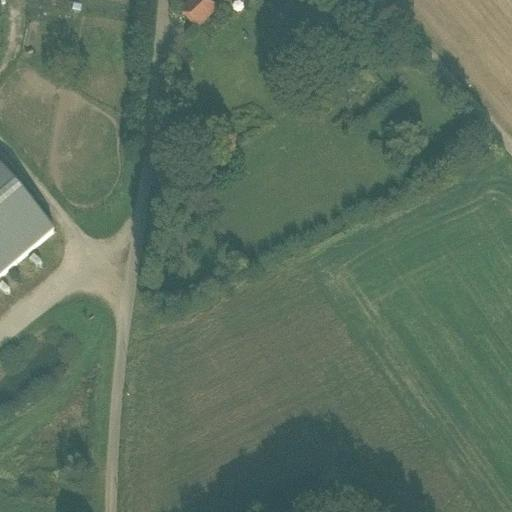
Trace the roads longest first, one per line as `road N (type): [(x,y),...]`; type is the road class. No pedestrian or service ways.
road 1 (track): [(164,0),(111,431),(109,511)]
road 2 (unclassified): [(374,0),(511,148)]
